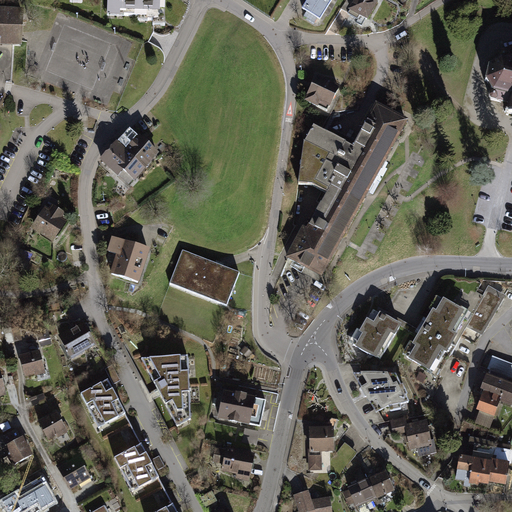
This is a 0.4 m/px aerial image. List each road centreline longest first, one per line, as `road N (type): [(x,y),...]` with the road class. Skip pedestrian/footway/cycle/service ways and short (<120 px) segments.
road 1 (residential): [(200,0),(144,101),(92,153),(87,210),(89,275),(111,343),(201,511)]
road 2 (residential): [(302,356),(273,337),(266,301),(293,85),(281,41)]
road 3 (residential): [(312,338),(383,276),(453,261),(511,266)]
road 4 (residential): [(439,490),(389,458),(362,427),(312,338)]
road 5 (residential): [(511,312),(476,359),(460,447),(439,490)]
road 6 (residential): [(281,41),(377,40),(447,0)]
road 7 (residential): [(8,353),(23,414),(73,510)]
road 8 (residential): [(264,511),(302,356)]
